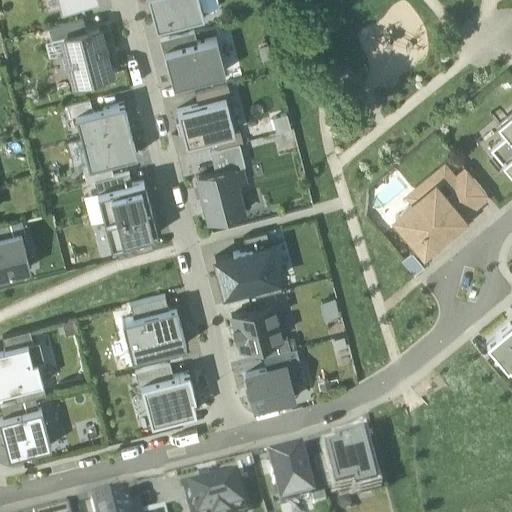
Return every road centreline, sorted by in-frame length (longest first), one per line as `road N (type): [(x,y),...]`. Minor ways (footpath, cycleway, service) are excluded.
road 1 (residential): [(129,0),(242,437)]
road 2 (residential): [(242,437),(371,396),(422,359),(464,324),(492,240),(511,224)]
road 3 (residential): [(0,500),(242,437)]
